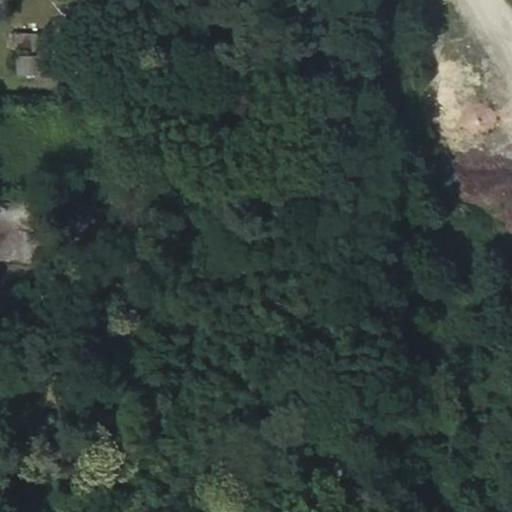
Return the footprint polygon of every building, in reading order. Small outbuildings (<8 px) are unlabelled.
[(41,42),(10,43),(11,79),(12,83),(42,82),(41,42)] [(10,43),(0,44),(1,80),(11,79),(10,43)] [(180,263),(198,262),(197,246),(179,247),(180,263)] [(199,278),(198,262),(180,263),(168,264),(138,266),(129,283),(140,289),(147,276),(169,275),(172,322),(202,320),(201,304),(211,303),(209,278),(199,278)] [(142,293),(129,289),(121,311),(134,315),(142,293)] [(271,381),(224,384),(224,407),(232,407),(233,429),(271,426),(271,381)] [(57,424),(45,447),(65,457),(76,434),(57,424)] [(45,447),(37,463),(57,473),(65,457),(45,447)]
